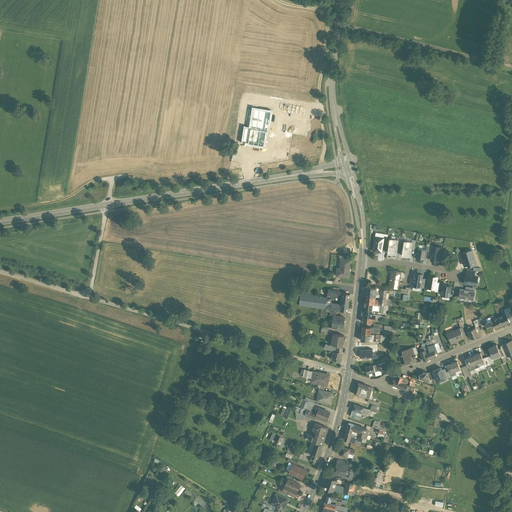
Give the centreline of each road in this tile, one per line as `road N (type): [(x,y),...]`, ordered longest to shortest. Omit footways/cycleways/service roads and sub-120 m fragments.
road 1 (secondary): [(0,223),(347,167)]
road 2 (track): [(87,298),(294,358)]
road 3 (residential): [(511,474),(446,417),(349,375)]
road 4 (track): [(511,69),(338,25)]
road 5 (secondary): [(338,0),(331,78),(347,167)]
road 6 (secondary): [(349,375),(304,511)]
road 7 (track): [(276,0),(320,11),(327,21),(319,104)]
road 8 (track): [(0,209),(63,199),(95,180),(128,175)]
road 9 (track): [(87,298),(112,178)]
